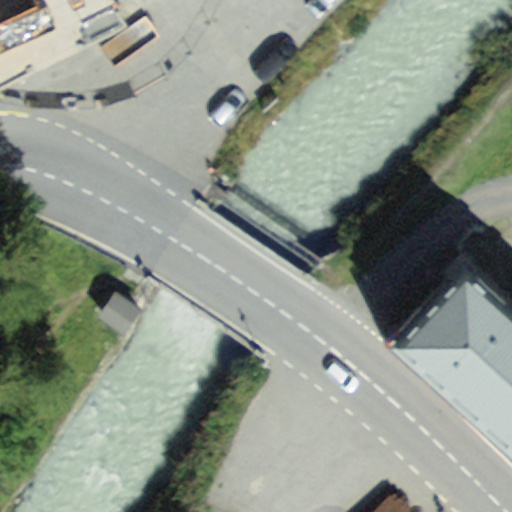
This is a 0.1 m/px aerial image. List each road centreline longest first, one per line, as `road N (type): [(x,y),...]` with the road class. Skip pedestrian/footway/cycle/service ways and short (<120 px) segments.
road 1 (primary): [(504,511),(385,395),(298,326),(148,224),(0,162)]
road 2 (track): [(345,360),(452,221),(511,195)]
